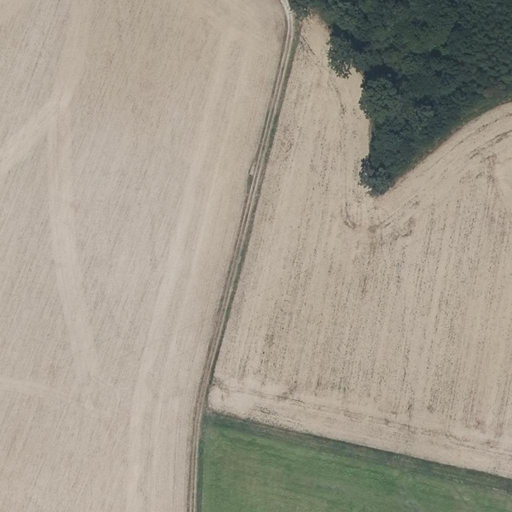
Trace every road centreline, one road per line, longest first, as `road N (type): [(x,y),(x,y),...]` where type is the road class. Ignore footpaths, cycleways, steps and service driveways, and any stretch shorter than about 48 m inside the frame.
road 1 (track): [(192,511),(199,406),(288,36),(279,0)]
road 2 (track): [(199,415),(511,489)]
